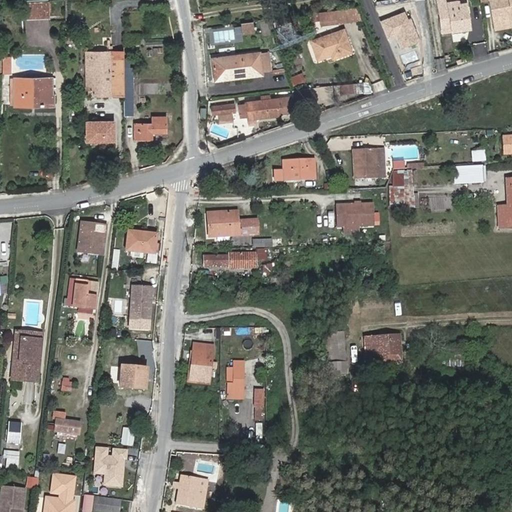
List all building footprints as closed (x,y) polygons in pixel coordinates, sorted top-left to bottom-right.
[(48,0),(24,1),(25,18),(49,17),(48,0)] [(459,6),(458,2),(457,0),(437,0),(442,32),(453,30),(453,27),(460,26),(461,29),(471,28),(468,5),(459,6)] [(511,18),(511,17),(511,0),(479,0),(480,1),(486,0),(488,0),(493,21),(508,18),(508,15),(510,15),(511,18)] [(320,22),(364,17),(359,5),(318,11),(320,22)] [(409,11),(382,22),(389,40),(395,38),(401,52),(422,43),(409,11)] [(239,35),(255,33),(253,21),(237,23),(239,35)] [(213,30),(214,42),(236,40),(235,28),(213,30)] [(316,60),(330,55),(336,53),(337,57),(349,53),(342,31),(310,41),(316,60)] [(109,52),(95,53),(96,75),(110,75),(110,74),(109,52)] [(124,52),(109,52),(110,74),(124,74),(124,58),(124,52)] [(87,94),(110,94),(110,75),(96,75),(95,53),(85,53),(87,94)] [(212,59),(214,79),(261,74),(259,53),(212,59)] [(124,74),(133,73),(133,58),(124,58),(124,74)] [(124,94),(124,114),(133,114),(133,73),(124,74),(124,85),(124,94)] [(292,75),(294,84),(304,82),(303,73),(292,75)] [(110,75),(110,94),(124,94),(124,85),(124,74),(110,74),(110,75)] [(14,105),(44,105),(44,79),(15,79),(14,105)] [(308,88),(294,90),(292,90),(293,98),(270,100),(270,96),(262,97),(262,101),(246,102),(246,105),(239,105),(240,116),(248,116),(248,122),(256,121),(255,118),(279,115),(278,113),(294,112),(293,103),(310,102),(308,88)] [(218,113),(231,112),(234,112),(234,104),(212,106),(213,114),(218,113)] [(232,120),(231,112),(218,113),(219,122),(232,120)] [(152,132),(166,132),(166,117),(152,117),(152,123),(134,124),(134,139),(152,139),(152,132)] [(87,140),(113,140),(112,123),(86,123),(87,140)] [(374,179),(373,149),(352,150),(353,180),(374,179)] [(471,151),(471,163),(485,162),(485,151),(471,151)] [(275,181),(314,179),(313,160),(282,161),(282,171),(275,171),(275,181)] [(465,168),(466,183),(483,182),(482,167),(465,168)] [(455,184),(466,183),(465,168),(454,169),(455,184)] [(404,171),(392,172),(393,188),(404,188),(404,171)] [(511,179),(506,180),(508,207),(508,210),(499,211),(500,227),(511,225),(511,179)] [(436,198),(437,208),(445,207),(444,198),(436,198)] [(373,204),(335,205),(336,226),(374,224),(373,204)] [(218,241),(229,240),(229,235),(256,234),(255,220),(237,221),(236,212),(207,213),(209,236),(217,236),(218,241)] [(103,256),(107,224),(82,221),(78,253),(103,256)] [(126,250),(154,253),(156,235),(128,231),(126,250)] [(271,239),(271,246),(272,247),(281,247),(281,238),(271,238),(271,239)] [(254,247),(271,246),(271,239),(253,240),(254,247)] [(266,261),(266,249),(257,250),(257,261),(266,261)] [(229,256),(203,256),(203,266),(229,266),(230,268),(255,267),(254,253),(229,254),(229,256)] [(273,264),(262,265),(262,276),(274,275),(273,264)] [(94,308),(96,291),(89,290),(90,283),(71,281),(69,305),(94,308)] [(147,331),(150,294),(131,293),(127,328),(147,331)] [(25,338),(43,340),(44,334),(18,331),(15,361),(22,362),(25,338)] [(338,356),(337,332),(323,333),(325,356),(338,356)] [(384,353),(400,352),(399,335),(364,338),(366,360),(384,359),(384,353)] [(39,382),(43,340),(25,338),(22,362),(15,361),(13,379),(39,382)] [(210,368),(210,362),(212,346),(194,344),(190,379),(209,381),(210,368)] [(121,367),(120,388),(145,390),(146,369),(121,367)] [(242,395),(242,367),(227,367),(227,384),(233,384),(233,394),(242,395)] [(61,377),(60,392),(71,392),(71,378),(61,377)] [(263,421),(263,392),(254,391),(254,421),(263,421)] [(66,414),(55,412),(53,420),(58,421),(56,432),(78,436),(80,425),(64,422),(66,414)] [(7,440),(20,440),(20,426),(7,426),(7,440)] [(133,446),(135,431),(135,429),(123,428),(121,445),(133,446)] [(126,448),(95,446),(93,473),(105,474),(105,485),(123,486),(126,448)] [(2,449),(1,467),(18,468),(19,450),(2,449)] [(72,511),(77,477),(52,474),(50,496),(45,495),(42,511),(72,511)] [(181,475),(176,505),(194,508),(199,478),(181,475)] [(37,487),(37,478),(27,477),(27,487),(37,487)] [(2,487),(0,505),(0,511),(18,511),(19,509),(22,509),(24,489),(2,487)] [(83,511),(90,511),(94,495),(84,493),(81,511),(83,511)] [(99,511),(111,511),(113,501),(95,497),(94,497),(91,510),(99,511)] [(126,511),(135,511),(136,503),(127,503),(126,511)]
